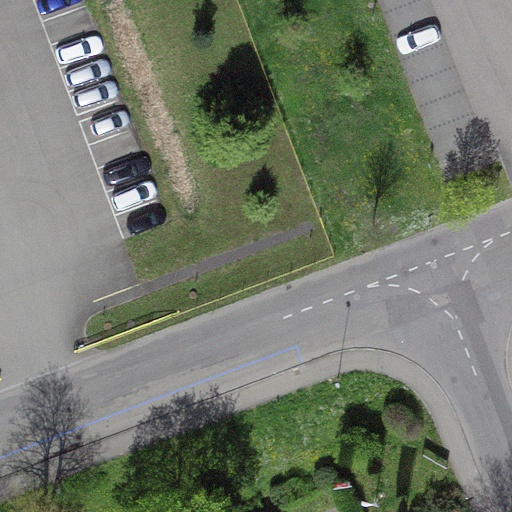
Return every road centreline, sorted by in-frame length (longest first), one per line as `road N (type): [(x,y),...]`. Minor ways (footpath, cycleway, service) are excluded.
road 1 (unclassified): [(0,436),(442,266)]
road 2 (unclassified): [(442,266),(511,455)]
